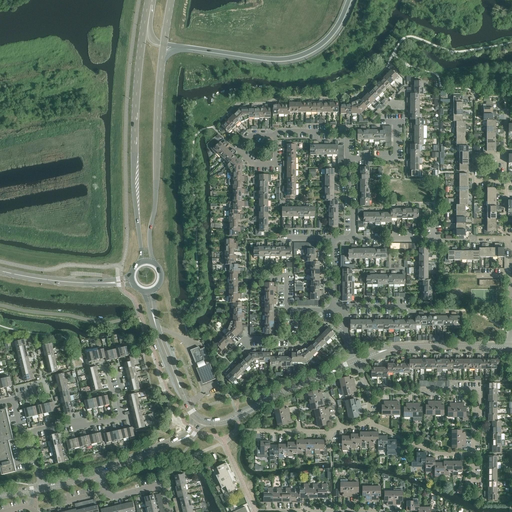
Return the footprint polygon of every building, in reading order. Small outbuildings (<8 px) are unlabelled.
[(388,71),(386,73),(394,81),(398,77),(391,70),(389,72),(388,71)] [(386,76),(384,78),(390,84),(394,81),(386,73),(384,74),(386,76)] [(380,79),(379,80),(386,88),(390,84),(384,78),(382,80),(380,79)] [(378,83),(376,85),(383,92),(386,88),(379,80),(377,82),(378,83)] [(373,86),(371,88),(379,96),(383,92),(376,85),(374,87),(373,86)] [(370,91),(368,93),(375,100),(379,96),(371,88),(369,90),(370,91)] [(363,96),(371,104),(375,100),(368,93),(366,95),(365,94),(363,96)] [(453,103),(466,103),(468,103),(468,101),(463,101),(463,96),(460,96),(460,93),(453,93),(453,103)] [(363,96),(361,97),(363,99),(361,101),(360,101),(367,107),(371,104),(363,96)] [(352,104),(352,114),(358,114),(358,115),(361,115),(361,116),(362,115),(361,115),(364,112),(363,112),(367,107),(360,101),(361,101),(360,100),(352,103),(352,104)] [(236,113),(233,115),(241,122),(249,119),(249,118),(249,108),(246,108),(246,105),(243,105),(243,106),(235,109),(235,108),(233,110),(236,113)] [(484,108),(484,114),(496,114),(496,112),(493,112),(493,108),(492,108),(492,105),(486,105),(486,108),(484,108)] [(230,116),(228,117),(236,125),(240,122),(241,122),(233,115),(231,117),(230,116)] [(228,120),(226,122),(232,129),(236,125),(228,117),(227,119),(228,120)] [(232,129),(226,122),(224,124),(222,123),(219,127),(223,132),(225,130),(228,133),(229,132),(230,133),(232,133),(233,132),(233,130),(232,129)] [(220,142),(218,144),(216,141),(216,142),(211,148),(215,155),(218,153),(217,152),(227,143),(225,141),(222,144),(220,142)] [(283,149),(283,151),(296,151),(297,151),(299,148),(297,147),(296,147),(296,145),(291,145),(291,141),(285,141),(285,145),(287,145),(287,148),(283,149)] [(217,152),(218,153),(221,156),(228,150),(226,148),(229,145),(227,143),(217,152)] [(221,156),(225,160),(235,150),(233,149),(230,152),(228,150),(221,156)] [(227,165),(228,164),(229,164),(236,157),(234,155),(236,152),(235,150),(225,160),(223,162),(227,165)] [(228,164),(231,173),(242,173),(242,169),(246,169),(246,167),(245,167),(241,159),(242,158),(241,157),(238,159),(236,157),(229,164),(228,164)] [(296,189),(283,189),(283,192),(287,192),(287,195),(286,195),(286,199),(295,199),(295,196),(296,196),(296,189)] [(497,225),(487,225),(487,226),(485,226),(484,227),(484,234),(489,234),(489,231),(497,231),(497,227),(500,227),(500,225),(497,225)] [(268,226),(259,226),(259,229),(256,229),(256,235),(261,235),(261,232),(268,232),(268,226)] [(469,230),(456,230),(456,236),(459,236),(459,239),(464,239),(464,236),(466,236),(466,232),(469,232),(469,230)] [(419,248),(419,255),(432,255),(432,252),(428,252),(428,248),(422,248),(422,247),(418,247),(418,248),(419,248)] [(454,260),(454,248),(452,248),(452,251),(448,251),(448,256),(445,256),(445,261),(446,263),(448,263),(450,261),(450,260),(454,260)] [(228,329),(229,331),(236,337),(238,335),(241,337),(242,336),(241,335),(245,327),(246,327),(246,325),(242,325),(242,321),(233,321),(231,321),(228,329)] [(327,329),(325,332),(331,338),(335,333),(329,327),(326,325),(324,327),(327,329)] [(229,331),(225,335),(234,344),(236,342),(233,340),(236,337),(229,331)] [(319,332),(317,334),(326,343),(331,338),(325,332),(322,335),(319,332)] [(318,338),(316,341),(322,347),(326,343),(317,334),(316,336),(318,338)] [(225,335),(220,340),(227,346),(229,343),(232,346),(234,344),(225,335)] [(227,346),(220,340),(216,344),(219,348),(217,350),(223,355),(227,351),(224,349),(227,346)] [(310,341),(308,343),(317,352),(322,347),(316,341),(313,343),(310,341)] [(309,347),(307,350),(313,356),(317,352),(308,343),(307,345),(309,347)] [(127,346),(121,348),(124,357),(130,355),(132,355),(132,352),(129,353),(127,346)] [(193,354),(197,362),(204,359),(204,360),(207,359),(209,358),(205,348),(203,348),(200,350),(199,347),(191,350),(192,354),(193,354)] [(297,352),(297,353),(297,362),(303,362),(303,363),(307,363),(309,361),(309,360),(313,356),(307,350),(306,348),(297,352)] [(246,357),(244,359),(250,366),(251,367),(260,364),(260,362),(259,353),(256,353),(256,349),(254,349),(254,350),(246,354),(245,353),(244,354),(246,357)] [(95,361),(93,351),(87,353),(88,359),(85,360),(86,363),(90,362),(95,361)] [(493,355),(491,355),(491,369),(497,369),(497,365),(500,365),(500,359),(496,359),(493,359),(493,355)] [(124,363),(126,369),(135,366),(133,358),(131,358),(130,358),(131,361),(128,362),(124,363)] [(199,365),(200,369),(207,366),(204,359),(197,362),(199,365)] [(239,359),(237,361),(246,370),(250,366),(244,359),(241,362),(239,359)] [(238,366),(235,368),(241,375),(246,370),(237,361),(235,363),(238,366)] [(217,380),(211,363),(197,369),(204,385),(217,380)] [(87,366),(89,374),(98,372),(97,366),(93,367),(90,368),(90,365),(87,366)] [(230,368),(228,370),(237,379),(241,375),(235,368),(232,371),(230,368)] [(237,379),(228,370),(226,372),(229,375),(226,377),(232,384),(237,379)] [(341,387),(341,388),(355,385),(354,378),(350,379),(349,377),(341,378),(342,381),(340,382),(341,387)] [(355,385),(341,388),(343,393),(344,393),(345,396),(353,394),(353,392),(356,391),(355,385)] [(309,401),(310,401),(323,398),(322,392),(318,392),(318,390),(309,392),(310,395),(308,395),(309,400),(309,401)] [(313,410),(316,409),(321,408),(321,406),(325,405),(323,398),(310,401),(310,402),(311,407),(312,407),(313,410)] [(347,409),(347,410),(361,407),(359,400),(356,401),(355,399),(347,401),(347,404),(346,404),(347,409)] [(64,409),(73,407),(76,406),(74,401),(72,401),(62,403),(64,409)] [(391,415),(391,401),(384,401),(384,405),(382,405),(382,414),(385,414),(385,415),(390,415),(391,415)] [(398,401),(391,401),(391,415),(392,415),(397,415),(397,414),(400,414),(400,405),(398,405),(398,401)] [(434,415),(435,415),(435,401),(428,401),(428,405),(426,405),(426,414),(429,414),(429,415),(434,415)] [(435,401),(435,415),(436,415),(441,415),(441,414),(444,414),(444,405),(442,405),(442,401),(435,401)] [(412,417),(413,417),(413,403),(406,403),(406,407),(404,407),(404,416),(407,416),(407,417),(412,417)] [(413,403),(413,417),(414,417),(419,417),(419,416),(422,416),(422,407),(420,407),(420,403),(413,403)] [(456,417),(457,417),(457,403),(450,403),(450,407),(448,407),(448,416),(451,416),(451,417),(456,417)] [(457,403),(457,417),(458,417),(463,417),(463,420),(470,420),(470,413),(466,413),(466,407),(464,407),(464,403),(457,403)] [(276,416),(276,417),(290,414),(288,408),(285,408),(284,406),(276,408),(276,411),(275,411),(276,416)] [(316,417),(316,418),(330,415),(329,408),(325,409),(324,407),(321,408),(316,409),(316,412),(315,412),(316,417)] [(361,407),(347,410),(347,411),(348,416),(350,415),(351,418),(359,417),(358,415),(362,414),(361,407)] [(0,410),(0,438),(1,442),(0,442),(0,466),(2,474),(17,471),(15,471),(8,441),(14,439),(12,440),(5,409),(7,409),(0,410)] [(290,414),(276,417),(276,418),(277,423),(279,423),(280,426),(288,424),(287,422),(291,421),(290,414)] [(330,415),(316,418),(316,419),(317,424),(319,424),(320,427),(328,425),(328,423),(331,422),(330,415)] [(96,427),(94,428),(97,443),(103,442),(101,433),(98,433),(96,427)] [(85,430),(82,431),(86,446),(92,444),(89,435),(87,436),(85,430)] [(452,438),(452,439),(466,439),(466,432),(462,432),(462,430),(454,430),(454,433),(452,433),(452,438)] [(369,442),(369,433),(365,433),(365,432),(360,432),(360,435),(360,444),(360,446),(361,446),(365,446),(365,442),(369,442)] [(378,442),(378,436),(378,433),(374,433),(374,432),(369,432),(369,433),(369,442),(369,446),(370,446),(374,446),(374,442),(378,442)] [(74,433),(71,433),(75,448),(80,447),(78,438),(75,439),(74,433)] [(360,444),(360,435),(356,435),(356,434),(351,434),(351,437),(351,446),(351,448),(352,448),(356,448),(356,444),(360,444)] [(351,446),(351,437),(347,437),(347,436),(342,436),(342,441),(339,441),(339,440),(339,449),(339,448),(342,448),(342,450),(347,450),(347,446),(351,446)] [(383,446),(387,446),(387,440),(387,437),(383,437),(383,436),(378,436),(378,442),(378,450),(379,450),(383,450),(383,446)] [(466,439),(452,439),(452,440),(452,445),(454,445),(454,448),(462,448),(462,446),(466,446),(466,439)] [(297,440),(297,443),(297,452),(297,454),(298,454),(302,454),(302,451),(306,451),(306,449),(306,441),(306,440),(297,440)] [(315,440),(306,440),(306,441),(306,449),(306,451),(306,454),(307,454),(311,454),(311,449),(315,449),(315,441),(315,440)] [(324,440),(315,440),(315,441),(315,449),(315,455),(316,455),(316,454),(320,454),(320,449),(324,449),(324,455),(327,454),(327,443),(324,443),(324,440)] [(387,454),(388,454),(400,454),(400,448),(396,448),(396,441),(392,441),(392,440),(387,440),(387,446),(387,454)] [(266,456),(270,456),(270,451),(270,445),(270,442),(266,442),(266,441),(261,441),(261,448),(257,448),(257,455),(261,455),(266,455),(266,456)] [(288,442),(288,445),(288,454),(288,456),(289,456),(293,456),(293,452),(297,452),(297,443),(293,443),(293,442),(288,442)] [(279,455),(279,458),(280,458),(284,458),(284,454),(288,454),(288,445),(284,445),(284,444),(279,444),(279,446),(279,455)] [(270,451),(270,456),(270,459),(271,459),(275,459),(275,455),(279,455),(279,446),(275,446),(275,445),(270,445),(270,451)] [(426,458),(426,454),(422,454),(422,453),(417,453),(417,458),(412,458),(412,467),(417,467),(422,467),(422,464),(426,464),(426,458)] [(431,467),(435,467),(435,463),(435,459),(431,459),(431,458),(426,458),(426,464),(426,472),(427,472),(431,472),(431,467)] [(444,472),(444,475),(445,475),(449,475),(449,471),(453,471),(453,462),(449,462),(449,461),(444,461),(444,464),(444,472)] [(453,461),(453,462),(453,471),(453,475),(454,475),(458,475),(458,471),(462,471),(462,462),(458,462),(458,461),(453,461)] [(217,468),(212,470),(217,479),(218,479),(219,479),(219,480),(225,477),(223,473),(229,470),(226,463),(217,467),(217,468)] [(435,477),(436,477),(440,477),(440,472),(444,472),(444,464),(440,464),(440,463),(435,463),(435,467),(435,477)] [(172,480),(173,482),(186,479),(184,470),(174,473),(174,474),(173,474),(173,476),(175,476),(176,479),(172,480)] [(343,496),(350,496),(350,482),(348,482),(348,480),(341,480),(341,492),(343,492),(343,496)] [(225,486),(221,488),(225,498),(226,497),(227,497),(228,499),(234,496),(232,491),(238,489),(235,481),(225,486)] [(350,482),(350,496),(357,496),(357,492),(359,492),(359,486),(359,484),(356,484),(356,482),(350,482)] [(304,487),(300,487),(300,498),(309,498),(309,487),(309,483),(308,483),(308,484),(304,484),(304,487)] [(313,487),(309,487),(309,498),(318,498),(318,487),(318,483),(317,483),(317,484),(313,484),(313,487)] [(322,487),(318,487),(318,498),(327,498),(327,483),(326,483),(326,484),(322,484),(322,487)] [(173,491),(174,493),(187,490),(185,485),(177,487),(177,486),(176,487),(177,490),(173,491)] [(372,500),(372,486),(366,486),(366,488),(363,488),(363,496),(365,496),(365,500),(372,500)] [(378,486),(372,486),(372,500),(379,500),(379,496),(381,496),(381,488),(378,488),(378,486)] [(273,502),(273,491),(273,487),(272,487),(272,488),(268,488),(268,487),(264,487),(264,502),(273,502)] [(273,491),(273,502),(282,502),(282,491),(282,487),(281,487),(281,488),(277,488),(277,491),(273,491)] [(286,491),(282,491),(282,502),(291,502),(291,491),(291,487),(290,487),(290,488),(286,488),(286,491)] [(295,491),(291,491),(291,502),(300,502),(300,498),(300,487),(299,487),(299,488),(295,488),(295,491)] [(394,505),(394,491),(388,491),(388,493),(385,493),(385,501),(387,501),(387,505),(394,505)] [(400,491),(394,491),(394,505),(401,505),(401,501),(403,501),(403,493),(400,493),(400,491)] [(181,502),(191,500),(193,499),(192,494),(189,495),(188,495),(180,497),(181,502)] [(129,499),(127,500),(129,511),(132,511),(135,511),(133,502),(129,503),(129,499)]
